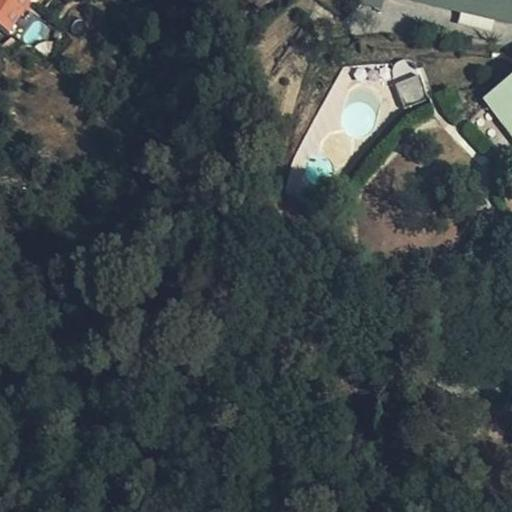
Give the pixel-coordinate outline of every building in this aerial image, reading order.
[(33,0),(0,0),(0,32),(9,38),(33,0)] [(360,0),(365,5),(382,10),(384,0),(360,0)] [(511,0),(400,0),(511,24),(511,0)] [(417,82),(398,90),(406,110),(425,103),(417,82)] [(511,85),(489,103),(511,132),(511,85)]
